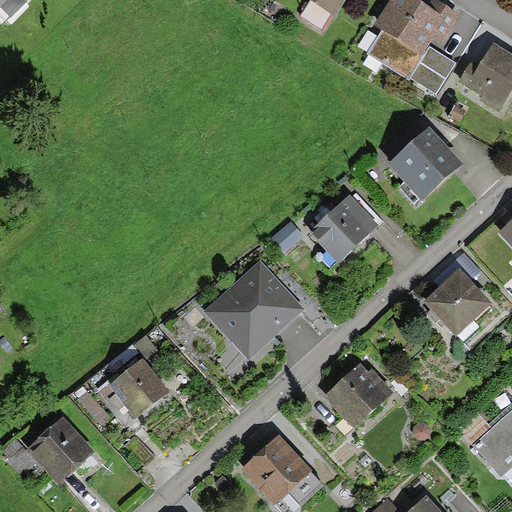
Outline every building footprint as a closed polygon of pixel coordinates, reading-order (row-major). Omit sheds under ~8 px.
[(0,0),(0,20),(15,6),(23,15),(39,0),(0,0)] [(344,0),(301,0),(334,18),(344,0)] [(421,11),(400,0),(391,0),(372,35),(421,62),(408,86),(439,103),(461,63),(443,53),(460,20),(429,3),(421,11)] [(511,96),(511,62),(485,46),(454,95),(497,121),(511,96)] [(456,170),(419,130),(376,170),(413,210),(456,170)] [(359,186),(297,241),(331,279),(393,223),(359,186)] [(257,268),(194,321),(234,369),(297,315),(257,268)] [(458,280),(427,308),(451,335),(482,307),(458,280)] [(136,363),(85,402),(104,426),(115,417),(123,428),(163,397),(136,363)] [(359,376),(330,405),(353,428),(382,399),(359,376)] [(511,413),(476,446),(501,474),(511,464),(511,413)] [(61,414),(18,452),(53,491),(96,454),(61,414)] [(302,475),(274,444),(245,470),(273,501),(302,475)] [(399,511),(396,511),(386,500),(372,511),(426,511),(419,503),(399,511)]
